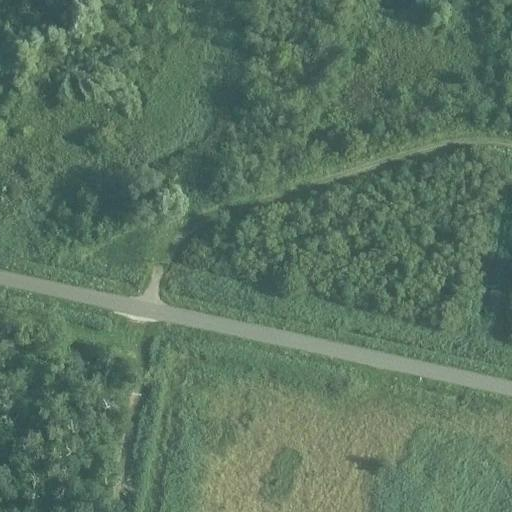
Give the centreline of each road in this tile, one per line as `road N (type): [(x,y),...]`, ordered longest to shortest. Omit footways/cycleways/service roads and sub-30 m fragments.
road 1 (unclassified): [(511,393),(0,280)]
road 2 (track): [(164,255),(208,220),(419,151),(468,141),(511,146)]
